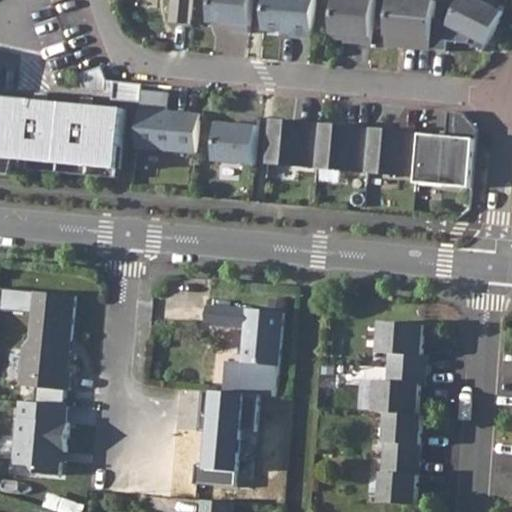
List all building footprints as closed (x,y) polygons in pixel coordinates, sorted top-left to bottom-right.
[(174,0),(172,23),(191,25),(193,0),(174,0)] [(235,32),(251,34),(253,0),(213,0),(211,24),(235,27),(235,32)] [(292,38),(313,40),(316,0),(266,0),(264,31),(293,34),(292,38)] [(357,43),(373,45),(376,0),(336,0),(333,39),(357,41),(357,43)] [(414,49),(432,51),(437,2),(418,0),(392,0),(388,47),(405,48),(405,45),(415,46),(414,49)] [(505,14),(478,0),(463,0),(450,26),(473,38),(470,45),(485,52),(505,14)] [(84,89),(107,91),(108,81),(102,67),(79,76),(84,89)] [(144,84),(115,82),(114,92),(113,100),(142,103),(143,91),(144,84)] [(197,155),(201,115),(169,112),(170,94),(143,91),(142,103),(137,148),(197,155)] [(6,98),(0,158),(121,169),(127,109),(95,106),(95,98),(82,97),(82,105),(50,102),(51,94),(38,92),(37,101),(6,98)] [(418,185),(473,190),(478,130),(465,114),(449,113),(447,137),(423,135),(419,178),(418,185)] [(256,166),(261,120),(245,119),(244,126),(220,124),(216,162),(256,166)] [(323,126),(273,121),(269,164),(319,168),(323,126)] [(373,131),(323,126),(319,168),(369,173),(373,131)] [(423,135),(373,131),(369,173),(419,178),(423,135)] [(77,296),(37,293),(33,339),(26,347),(22,387),(71,391),(72,374),(70,373),(72,352),(67,351),(68,345),(73,341),(77,296)] [(286,313),(209,308),(207,328),(247,330),(245,364),(282,367),(286,313)] [(423,326),(380,323),(379,355),(390,355),(388,383),(377,382),(375,413),(388,414),(385,459),(383,504),(418,506),(420,461),(423,416),(418,416),(420,386),(424,386),(426,356),(421,356),(423,326)] [(234,485),(241,394),(207,391),(201,467),(195,467),(195,482),(234,485)] [(69,407),(21,402),(15,465),(34,467),(40,475),(62,476),(64,463),(64,453),(68,453),(71,423),(68,423),(69,407)] [(235,511),(237,504),(206,502),(204,511),(235,511)]
